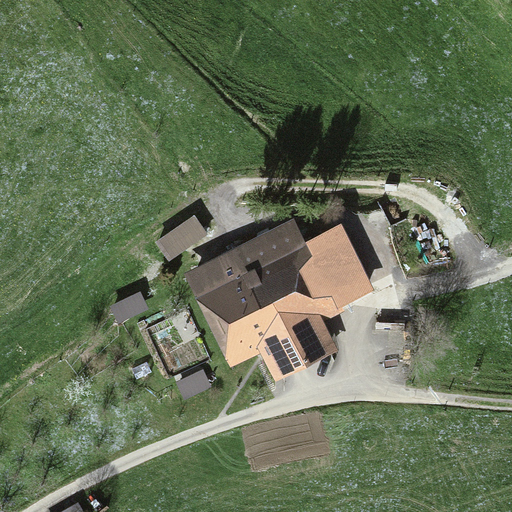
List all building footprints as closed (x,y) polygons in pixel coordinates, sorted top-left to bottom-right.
[(194,215),(156,242),(169,262),(208,234),(194,215)] [(389,284),(409,275),(378,216),(360,226),(389,284)] [(260,338),(277,373),(328,348),(311,313),(351,294),(322,236),(288,253),(276,230),(197,269),(237,350),(260,338)] [(140,292),(109,306),(118,325),(148,310),(140,292)] [(169,462),(140,476),(149,494),(178,480),(169,462)]
